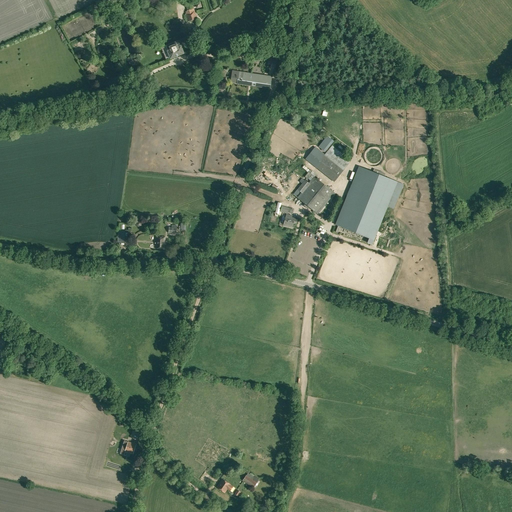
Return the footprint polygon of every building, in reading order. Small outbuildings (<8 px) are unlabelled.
[(185,14),(188,22),(197,19),(194,9),(192,2),(191,0),(183,0),(184,5),(187,4),(188,11),(187,11),(186,12),(186,14),(185,14)] [(167,51),(171,59),(184,53),(181,46),(180,46),(178,41),(166,46),(168,50),(167,51)] [(270,60),(276,63),(279,54),(274,52),(274,54),(272,54),(270,60)] [(218,73),(221,80),(226,77),(223,70),(218,73)] [(237,84),(249,85),(251,73),(239,72),(239,71),(233,71),(231,82),(237,83),(237,84)] [(249,85),(270,88),(271,77),(251,73),(249,85)] [(325,152),(333,141),(327,136),(319,147),(325,152)] [(325,155),(316,167),(333,180),(342,169),(325,155)] [(397,182),(360,167),(337,225),(369,238),(374,240),(397,182)] [(299,187),(293,194),(318,214),(335,193),(314,176),(309,183),(305,180),(299,187)] [(287,225),(292,227),(293,223),(296,224),(297,220),(286,217),(284,224),(285,224),(285,225),(287,226),(287,225)] [(168,233),(176,234),(177,228),(178,225),(172,225),(172,227),(169,227),(168,233)] [(118,231),(117,242),(124,243),(125,232),(118,231)] [(155,248),(164,249),(165,237),(156,236),(155,248)] [(125,451),(133,454),(136,444),(124,441),(123,446),(126,447),(125,451)] [(242,481),(253,488),(257,483),(246,475),(242,481)] [(216,487),(225,493),(227,489),(230,491),(233,487),(230,485),(222,479),(216,487)]
